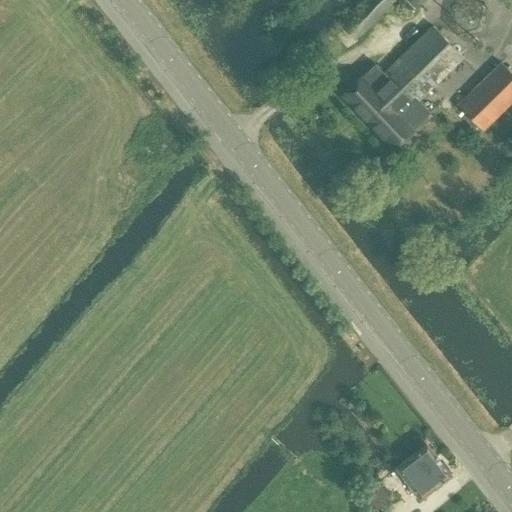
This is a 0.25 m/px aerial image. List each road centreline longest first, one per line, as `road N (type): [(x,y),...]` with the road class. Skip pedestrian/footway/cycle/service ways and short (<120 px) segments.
road 1 (tertiary): [(511,489),(125,0)]
road 2 (track): [(145,268),(229,160)]
